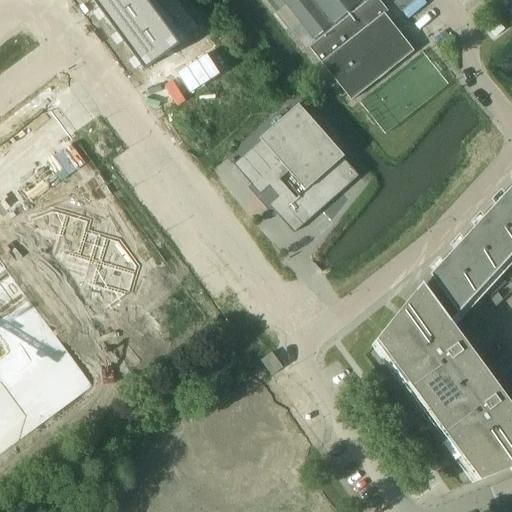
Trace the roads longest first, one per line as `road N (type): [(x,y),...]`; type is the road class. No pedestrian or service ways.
road 1 (residential): [(296,347),(85,51)]
road 2 (residential): [(296,347),(413,258),(511,153)]
road 3 (residential): [(409,511),(296,347)]
road 4 (residential): [(511,120),(474,74),(466,26),(443,0)]
